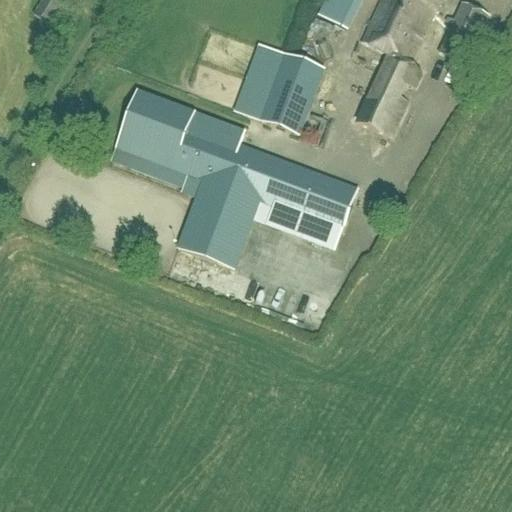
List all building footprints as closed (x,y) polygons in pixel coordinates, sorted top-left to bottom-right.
[(66,8),(52,0),(44,0),(34,18),(52,30),(66,8)] [(358,0),(330,0),(320,21),(343,32),(358,0)] [(383,0),(362,47),(389,59),(358,128),(391,143),(407,108),(398,104),(404,92),(413,94),(419,80),(415,69),(411,67),(442,0),(383,0)] [(462,8),(440,58),(467,69),(489,19),(462,8)] [(324,74),(286,60),(262,126),(300,140),(324,74)] [(244,136),(139,97),(113,166),(185,193),(184,197),(198,202),(179,253),(235,274),(253,225),(335,256),(358,193),(239,149),(244,136)]
